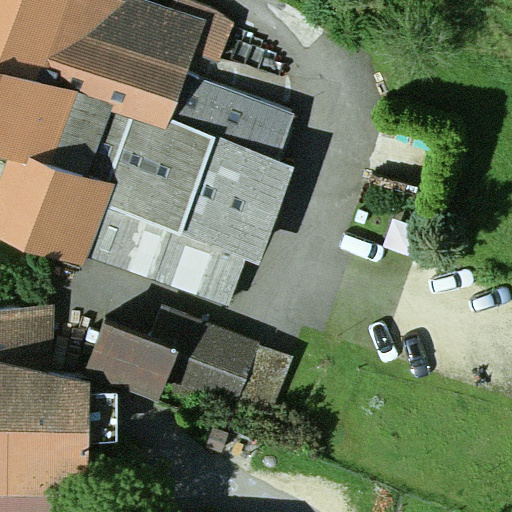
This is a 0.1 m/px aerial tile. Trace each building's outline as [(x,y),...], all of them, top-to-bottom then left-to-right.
[(0,0),(0,154),(10,159),(0,185),(0,235),(84,267),(88,257),(231,306),(247,260),(262,266),(296,168),(280,162),(296,115),(189,77),(196,57),(219,64),(236,24),(219,11),(191,0),(175,0),(172,8),(148,0),(126,0),(126,2),(121,0),(0,0)] [(104,322),(84,375),(157,403),(166,380),(269,420),(293,357),(260,345),(261,342),(162,304),(148,339),(104,322)] [(0,308),(0,495),(53,497),(88,497),(90,442),(90,393),(90,378),(51,378),(52,309),(0,308)] [(118,442),(118,393),(90,393),(90,442),(118,442)] [(0,511),(52,511),(53,497),(0,495),(0,511)]
